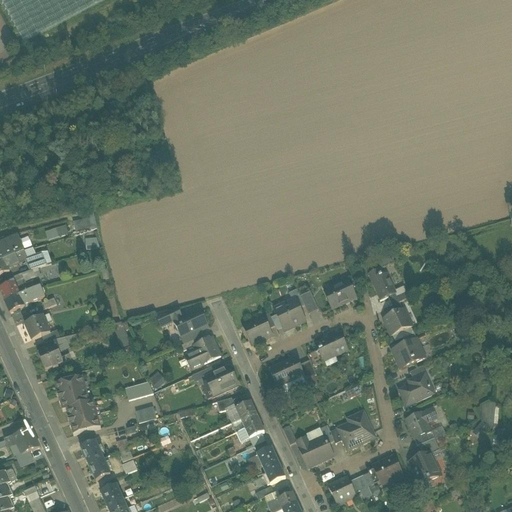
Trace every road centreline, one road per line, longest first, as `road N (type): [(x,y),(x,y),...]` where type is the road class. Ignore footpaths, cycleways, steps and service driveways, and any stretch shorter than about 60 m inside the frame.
road 1 (residential): [(242,365),(342,318),(367,321),(392,446),(298,486)]
road 2 (primary): [(0,105),(265,0)]
road 3 (residential): [(298,486),(242,365)]
